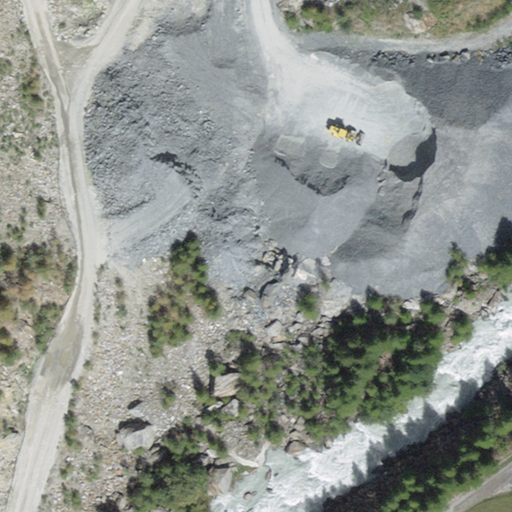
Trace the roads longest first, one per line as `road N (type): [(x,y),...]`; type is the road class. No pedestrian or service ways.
road 1 (track): [(31,0),(67,101),(88,235),(87,277),(20,511)]
road 2 (track): [(511,20),(422,46),(290,38),(256,13),(254,0)]
road 3 (track): [(142,0),(67,101)]
